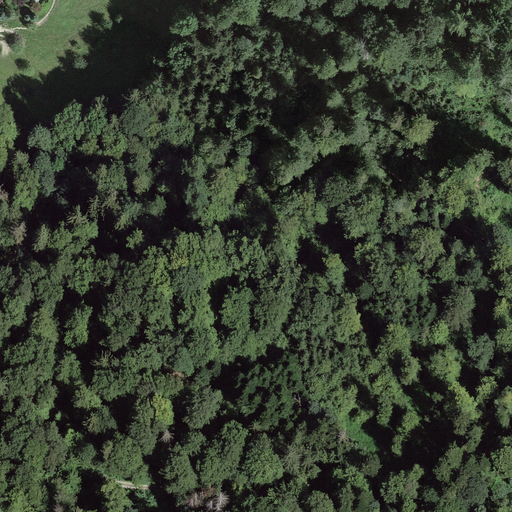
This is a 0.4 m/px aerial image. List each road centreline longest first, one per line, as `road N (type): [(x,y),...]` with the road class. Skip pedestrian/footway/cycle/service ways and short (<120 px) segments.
road 1 (track): [(511,266),(391,164),(344,155),(260,187),(190,179),(105,184),(52,164),(0,114)]
road 2 (track): [(0,429),(112,481),(293,500),(334,511)]
